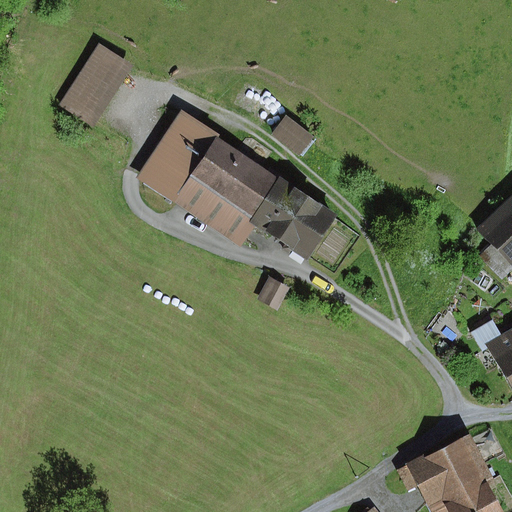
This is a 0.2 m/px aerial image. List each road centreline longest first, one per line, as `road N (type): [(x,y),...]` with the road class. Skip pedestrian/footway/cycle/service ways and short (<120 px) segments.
road 1 (track): [(128,195),(142,227),(310,277),(410,335),(466,421)]
road 2 (track): [(410,335),(381,243),(337,194),(172,90)]
road 3 (track): [(511,412),(466,421),(311,511)]
